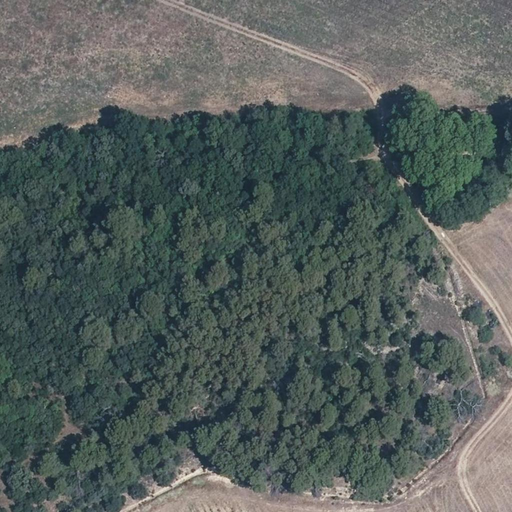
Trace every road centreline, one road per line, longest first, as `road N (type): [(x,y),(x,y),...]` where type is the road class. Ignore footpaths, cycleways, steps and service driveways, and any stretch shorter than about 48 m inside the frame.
road 1 (track): [(378,111),(363,77),(342,64),(169,0)]
road 2 (track): [(381,151),(378,111),(484,115)]
